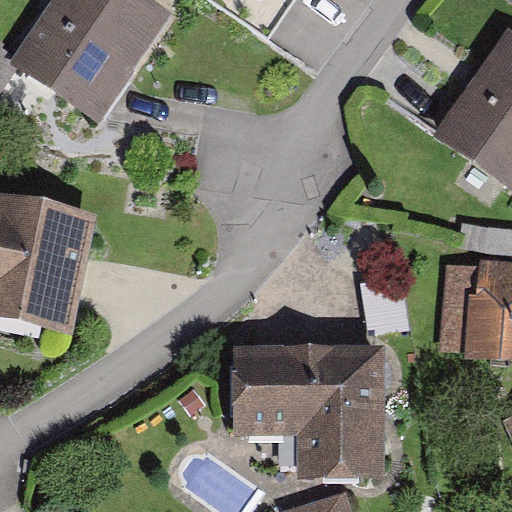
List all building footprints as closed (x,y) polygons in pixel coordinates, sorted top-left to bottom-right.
[(175,24),(141,0),(59,0),(20,60),(0,46),(0,99),(17,75),(100,134),(175,24)] [(511,38),(435,145),(511,200),(511,38)] [(0,328),(73,347),(98,225),(0,203),(0,328)] [(472,303),(466,369),(511,372),(511,268),(481,265),(478,303),(472,303)] [(387,357),(232,358),(233,443),(298,444),(298,489),(387,484),(387,357)] [(351,511),(347,499),(304,511),(351,511)]
